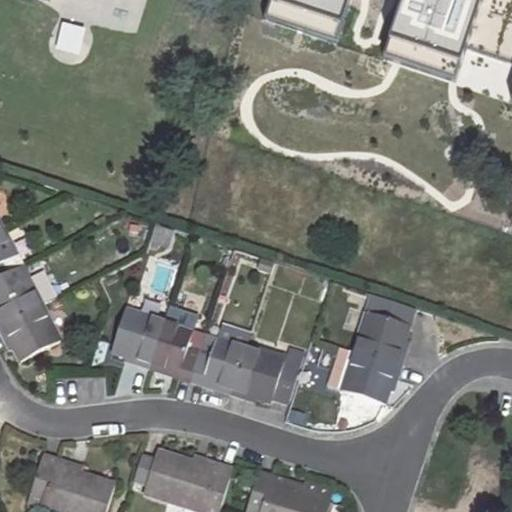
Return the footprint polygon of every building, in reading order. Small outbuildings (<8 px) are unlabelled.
[(511,0),(257,0),(255,6),(317,25),(325,0),(370,0),(357,42),(439,68),(447,43),(491,56),(483,85),(511,93),(511,0)] [(66,31),(61,49),(74,53),(80,35),(66,31)] [(2,230),(0,231),(0,278),(7,275),(4,271),(1,265),(16,256),(2,230)] [(156,232),(153,241),(162,243),(165,234),(156,232)] [(7,275),(18,270),(16,265),(4,271),(7,275)] [(0,324),(1,325),(41,305),(27,279),(13,287),(7,275),(0,278),(0,324)] [(405,342),(415,311),(372,297),(354,353),(401,368),(409,343),(405,342)] [(41,305),(1,325),(0,325),(0,335),(3,341),(7,338),(13,349),(20,364),(61,343),(41,305)] [(165,323),(152,366),(178,375),(177,380),(190,384),(191,379),(205,335),(194,332),(198,317),(169,309),(165,323)] [(165,323),(125,310),(111,354),(127,359),(138,362),(136,367),(150,372),(152,366),(165,323)] [(219,339),(246,348),(250,334),(223,326),(219,339)] [(204,383),(232,392),(246,348),(219,339),(205,335),(191,379),(190,384),(203,388),(204,383)] [(13,349),(7,338),(3,341),(9,352),(13,349)] [(258,400),(273,405),(274,400),(290,404),(305,355),(290,350),(287,361),(246,348),(232,392),(231,396),(243,400),(245,396),(258,400)] [(326,388),(384,406),(389,392),(393,379),(397,381),(401,368),(354,353),(339,348),(326,388)] [(138,362),(127,359),(125,364),(136,367),(138,362)] [(150,372),(177,380),(178,375),(152,366),(150,372)] [(392,394),(397,381),(393,379),(389,392),(392,394)] [(203,388),(231,396),(232,392),(204,383),(203,388)] [(258,400),(245,396),(243,400),(256,404),(258,400)] [(195,511),(220,511),(234,469),(193,457),(192,463),(157,451),(142,496),(195,511)] [(27,505),(49,511),(107,511),(116,486),(83,474),(55,466),(57,461),(43,456),(27,505)] [(85,469),(57,461),(55,466),(83,474),(85,469)] [(245,511),(327,511),(330,503),(333,504),(337,492),(306,482),(305,487),(258,472),(245,511)]
